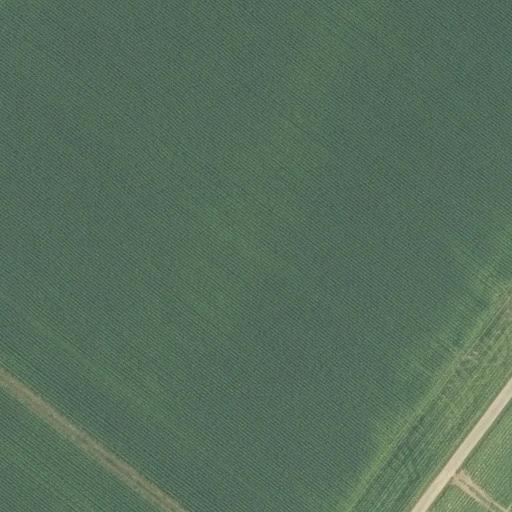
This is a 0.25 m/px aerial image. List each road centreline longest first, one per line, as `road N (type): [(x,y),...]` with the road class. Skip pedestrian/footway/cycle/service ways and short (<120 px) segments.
road 1 (track): [(0,383),(166,511)]
road 2 (track): [(420,511),(511,389)]
